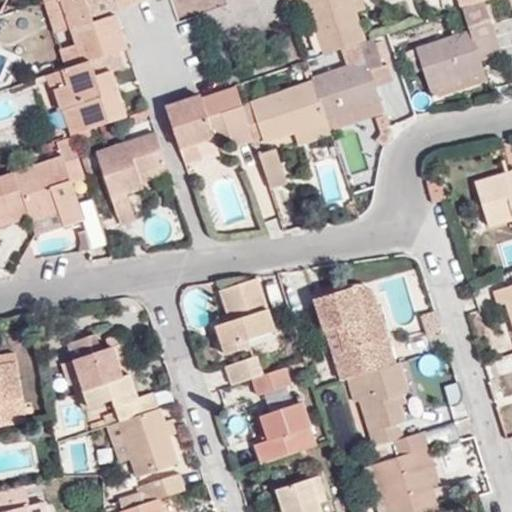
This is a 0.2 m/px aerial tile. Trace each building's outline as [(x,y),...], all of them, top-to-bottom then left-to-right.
[(48,0),(43,2),(54,33),(68,27),(59,0),(48,0)] [(60,50),(65,69),(90,61),(120,52),(128,49),(117,14),(93,23),(91,17),(85,0),(59,0),(68,27),(74,45),(60,50)] [(116,10),(112,0),(85,0),(91,17),(116,10)] [(132,4),(131,0),(112,0),(116,10),(132,4)] [(303,0),(323,56),(356,45),(364,42),(355,13),(350,0),(284,0),(286,4),(295,0),(303,0)] [(366,9),(362,0),(350,0),(355,13),(366,9)] [(458,0),(462,9),(484,2),(488,0),(458,0)] [(470,33),(415,51),(427,88),(483,70),(480,61),(474,40),(494,34),(484,2),(462,9),(470,33)] [(480,61),(501,55),(494,34),(474,40),(480,61)] [(362,62),(312,79),(313,82),(325,119),(330,131),(383,113),(375,87),(369,71),(382,67),(375,44),(373,39),(364,42),(356,45),(362,62)] [(392,63),(384,42),(375,44),(382,67),(386,65),(392,63)] [(127,117),(112,73),(125,69),(120,52),(90,61),(65,69),(62,70),(64,77),(67,86),(56,90),(63,109),(78,104),(84,121),(68,126),(72,136),(127,117)] [(393,82),(386,65),(382,67),(369,71),(375,87),(393,82)] [(47,83),(64,77),(62,70),(45,76),(47,83)] [(432,101),(487,82),(483,70),(427,88),(432,101)] [(262,137),(263,141),(292,130),(325,119),(313,82),(242,107),(253,140),(262,137)] [(166,110),(179,150),(197,144),(212,138),(212,136),(207,119),(222,113),(228,130),(233,147),(253,140),(242,107),(235,86),(166,110)] [(63,109),(68,126),(84,121),(78,104),(63,109)] [(212,136),(228,130),(222,113),(207,119),(212,136)] [(292,130),(298,146),(331,134),(330,131),(325,119),(292,130)] [(127,192),(142,187),(141,183),(138,175),(166,164),(157,135),(98,153),(119,225),(135,220),(127,192)] [(57,141),(61,156),(14,172),(29,217),(30,221),(58,211),(63,226),(84,219),(72,184),(86,179),(72,136),(57,141)] [(184,164),(201,159),(197,144),(179,150),(184,164)] [(273,150),(258,155),(270,189),(284,184),(273,150)] [(141,183),(169,174),(166,164),(138,175),(141,183)] [(0,226),(29,217),(14,172),(0,176),(0,226)] [(511,179),(510,173),(475,183),(488,226),(511,218),(511,179)] [(223,323),(216,325),(223,347),(224,353),(245,347),(243,341),(273,330),(267,312),(257,279),(219,290),(227,313),(229,321),(223,323)] [(506,303),(511,321),(511,284),(492,291),(498,306),(506,303)] [(335,285),(314,292),(315,298),(337,291),(335,285)] [(367,286),(357,285),(352,286),(377,369),(395,363),(372,289),(367,286)] [(345,350),(334,353),(343,379),(346,378),(377,369),(352,286),(337,291),(315,298),(326,329),(337,326),(345,350)] [(280,328),(274,310),(267,312),(273,330),(280,328)] [(227,313),(221,315),(223,323),(229,321),(227,313)] [(439,330),(433,313),(423,317),(428,334),(439,330)] [(153,392),(138,396),(130,374),(122,377),(112,348),(110,348),(99,352),(93,335),(66,345),(72,361),(60,365),(67,385),(74,383),(83,407),(113,397),(117,411),(120,421),(159,408),(153,392)] [(130,374),(121,345),(112,348),(122,377),(130,374)] [(0,423),(25,420),(16,362),(14,353),(0,355),(0,423)] [(257,356),(225,366),(232,384),(251,377),(263,373),(257,356)] [(294,369),(306,365),(305,360),(292,364),(294,369)] [(404,392),(408,390),(399,362),(395,363),(377,369),(346,378),(354,402),(361,401),(376,447),(403,438),(398,422),(405,420),(400,404),(397,394),(404,392)] [(258,395),(292,384),(286,366),(263,373),(251,377),(258,395)] [(400,404),(407,402),(404,392),(397,394),(400,404)] [(255,444),(261,464),(315,446),(302,402),(257,417),(264,441),(255,444)] [(137,475),(176,461),(168,436),(163,421),(159,408),(120,421),(110,424),(106,425),(118,463),(131,459),(137,475)] [(106,414),(110,424),(120,421),(117,411),(106,414)] [(255,444),(264,441),(257,417),(247,420),(255,444)] [(177,432),(172,418),(163,421),(168,436),(177,432)] [(388,511),(425,511),(439,508),(433,490),(431,484),(420,449),(429,446),(424,431),(403,438),(376,447),(381,462),(373,464),(388,511)] [(431,484),(440,482),(429,446),(420,449),(431,484)] [(356,494),(347,467),(340,469),(348,496),(356,494)] [(178,473),(138,487),(141,496),(143,503),(158,498),(184,489),(178,473)] [(323,511),(312,478),(275,489),(283,510),(283,511),(323,511)] [(24,485),(0,491),(0,511),(47,511),(44,502),(29,505),(24,485)] [(454,503),(449,485),(433,490),(439,508),(454,503)] [(141,496),(117,504),(119,511),(143,503),(141,496)] [(162,511),(158,498),(143,503),(119,511),(162,511)]
